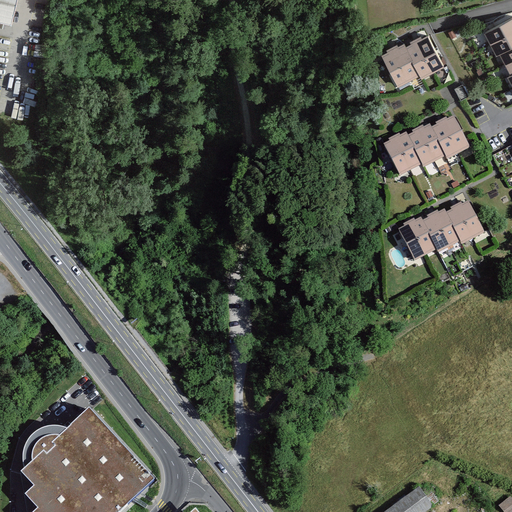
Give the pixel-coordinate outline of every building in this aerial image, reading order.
[(0,0),(0,22),(7,24),(13,0),(0,0)] [(511,18),(483,34),(494,54),(497,52),(510,75),(505,78),(511,89),(511,18)] [(400,47),(379,58),(393,84),(413,73),(415,77),(438,65),(424,38),(401,50),(400,47)] [(379,144),(397,175),(418,163),(421,168),(443,156),(445,159),(467,147),(450,117),(430,129),(427,124),(406,136),(402,131),(379,144)] [(418,217),(395,229),(412,261),(432,250),(434,254),(458,241),(460,244),(482,232),(465,201),(445,212),(442,208),(420,221),(418,217)] [(114,511),(154,476),(89,408),(24,469),(36,481),(24,491),(38,506),(32,511),(114,511)] [(422,490),(391,511),(431,511),(436,509),(422,490)] [(500,505),(505,511),(511,511),(511,496),(500,505)]
